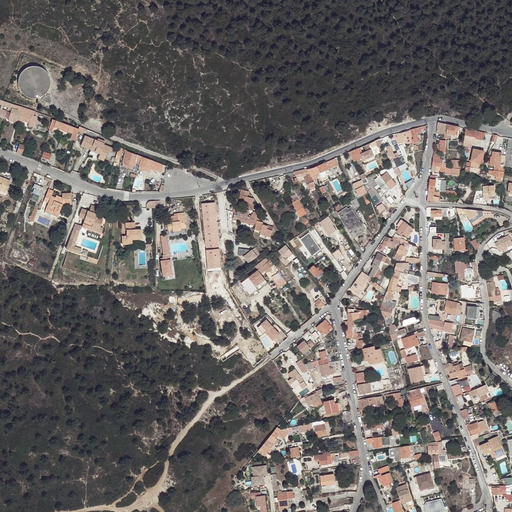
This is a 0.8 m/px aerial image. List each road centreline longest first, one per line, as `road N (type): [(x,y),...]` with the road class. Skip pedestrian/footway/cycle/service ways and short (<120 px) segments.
road 1 (unclassified): [(434,119),(309,164),(158,194),(105,193),(0,151)]
road 2 (residential): [(469,511),(486,496),(426,330),(422,203)]
road 3 (track): [(78,511),(145,500),(184,431),(216,396),(271,358)]
road 4 (residential): [(511,384),(483,357),(477,257),(485,239),(511,225)]
road 5 (residential): [(367,471),(334,307)]
road 6 (residential): [(334,307),(402,204)]
